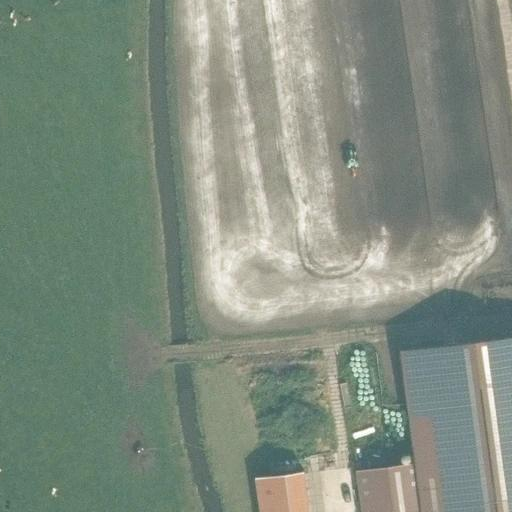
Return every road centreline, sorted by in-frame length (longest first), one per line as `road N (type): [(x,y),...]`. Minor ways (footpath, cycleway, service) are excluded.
road 1 (track): [(206,352),(175,0)]
road 2 (track): [(511,324),(165,356)]
